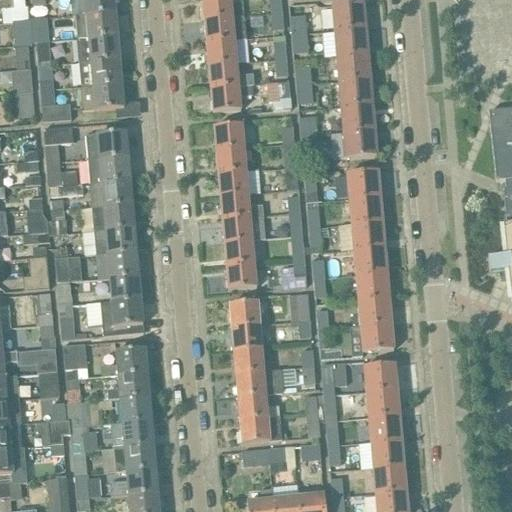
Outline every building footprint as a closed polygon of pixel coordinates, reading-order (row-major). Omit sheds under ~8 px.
[(24,0),(20,0),(10,1),(12,24),(29,23),(29,22),(30,22),(29,8),(25,9),(24,0)] [(74,17),(115,13),(113,0),(70,0),(71,17),(74,17)] [(201,0),(204,22),(232,20),(230,0),(201,0)] [(268,0),(270,16),(282,15),(280,0),(268,0)] [(334,34),(365,31),(363,5),(331,8),(334,34)] [(76,41),(117,37),(115,13),(74,17),(76,41)] [(282,15),(270,16),(272,34),(284,33),(282,15)] [(206,45),(234,43),(246,42),(244,19),(232,20),(204,22),(206,45)] [(291,38),(306,36),(304,19),(290,20),(291,38)] [(29,23),(31,46),(49,44),(47,20),(30,22),(29,22),(29,23)] [(12,24),(14,48),(31,46),(29,23),(12,24)] [(336,59),(367,57),(365,31),(334,34),(336,59)] [(306,36),(291,38),(293,57),(307,55),(306,36)] [(78,65),(119,61),(117,37),(76,41),(78,65)] [(208,68),(236,66),(234,43),(206,45),(208,68)] [(36,69),(51,68),(49,44),(31,46),(34,46),(36,69)] [(273,45),(274,63),(286,62),(285,44),(273,45)] [(31,46),(14,48),(16,72),(30,71),(28,49),(31,48),(31,46)] [(338,85),(369,82),(367,57),(336,59),(338,85)] [(80,89),(121,86),(119,61),(78,65),(80,89)] [(286,62),(274,63),(276,79),(288,78),(286,62)] [(236,66),(208,68),(210,92),(251,88),(254,88),(253,77),(237,78),(236,66)] [(39,93),(53,92),(51,68),(36,69),(39,93)] [(294,70),(296,88),(310,87),(309,69),(294,70)] [(369,82),(338,85),(340,110),(372,107),(369,82)] [(290,102),(288,85),(270,87),(271,104),(290,102)] [(12,88),(13,97),(18,97),(32,96),(31,86),(12,88)] [(121,86),(80,89),(82,114),(124,111),(121,86)] [(312,106),(310,87),(296,88),(297,107),(312,106)] [(251,88),(210,92),(212,115),(240,113),(239,99),(252,98),(251,88)] [(53,92),(39,93),(40,109),(41,109),(42,126),(71,123),(69,107),(54,109),(53,92)] [(32,96),(18,97),(20,120),(34,119),(32,96)] [(342,136),(374,133),(372,107),(340,110),(342,136)] [(511,181),(511,111),(488,114),(496,184),(504,183),(511,181)] [(299,121),(300,139),(315,138),(313,120),(299,121)] [(213,130),(215,153),(244,151),(242,127),(213,130)] [(43,132),(46,166),(59,165),(58,155),(59,155),(59,147),(73,146),(71,130),(43,132)] [(294,146),(292,130),(280,131),(282,147),(294,146)] [(376,159),(374,133),(342,136),(345,162),(376,159)] [(84,138),(86,163),(127,159),(125,134),(84,138)] [(316,157),(315,138),(300,139),(302,158),(316,157)] [(217,176),(246,174),(244,151),(215,153),(217,176)] [(283,153),(284,170),(295,169),(294,152),(283,153)] [(38,163),(37,154),(24,155),(25,164),(29,164),(37,163),(38,163)] [(89,186),(129,183),(127,159),(86,163),(89,186)] [(37,163),(29,164),(30,173),(38,173),(37,163)] [(48,189),(61,188),(59,165),(46,166),(48,189)] [(297,187),(295,169),(284,170),(285,187),(297,187)] [(346,176),(348,202),(380,199),(378,173),(346,176)] [(219,200),(248,197),(246,174),(217,176),(219,200)] [(317,205),(315,176),(303,177),(305,206),(317,205)] [(40,187),(40,179),(24,180),(25,188),(40,187)] [(511,181),(504,183),(505,191),(503,191),(507,227),(503,227),(506,258),(487,260),(489,276),(508,274),(511,304),(511,181)] [(132,207),(129,183),(89,186),(91,210),(132,207)] [(61,189),(61,188),(48,189),(49,200),(82,197),(81,187),(61,189)] [(248,197),(219,200),(221,223),(263,219),(262,208),(249,209),(248,197)] [(287,200),(288,217),(300,216),(298,199),(287,200)] [(382,225),(380,199),(348,202),(351,227),(382,225)] [(28,202),(29,212),(42,211),(41,201),(28,202)] [(50,213),(63,212),(62,202),(49,203),(50,213)] [(134,231),(132,207),(91,210),(93,234),(134,231)] [(42,211),(29,212),(29,213),(26,213),(28,236),(48,234),(47,224),(43,218),(42,211)] [(64,223),(63,212),(50,213),(51,224),(64,223)] [(306,213),(308,231),(320,230),(318,212),(306,213)] [(301,233),(300,216),(288,217),(290,234),(301,233)] [(263,219),(221,223),(223,246),(253,243),(265,242),(263,219)] [(384,250),(382,225),(351,227),(353,253),(384,250)] [(320,230),(308,231),(309,250),(321,249),(320,231),(320,230)] [(84,258),(95,257),(136,254),(134,231),(93,234),(82,235),(84,258)] [(48,234),(28,236),(28,237),(22,238),(23,248),(49,245),(49,253),(50,253),(49,239),(48,234)] [(223,246),(225,269),(255,266),(253,243),(223,246)] [(290,247),(292,263),(304,262),(302,246),(290,247)] [(32,250),(33,260),(46,259),(45,249),(32,250)] [(355,278),(386,276),(384,250),(353,253),(355,278)] [(54,252),(55,262),(67,261),(66,251),(54,252)] [(97,282),(108,281),(138,278),(136,254),(95,257),(97,282)] [(49,292),(46,259),(33,260),(33,261),(28,262),(30,279),(22,280),(23,294),(49,292)] [(56,285),(69,284),(67,261),(55,262),(54,262),(56,285)] [(306,290),(304,262),(292,263),(293,276),(286,277),(287,292),(306,290)] [(310,263),(312,282),(324,281),(322,262),(310,263)] [(257,290),(255,266),(225,269),(228,293),(257,290)] [(357,304),(389,301),(386,276),(355,278),(357,304)] [(138,278),(108,281),(110,305),(140,303),(138,278)] [(324,281),(312,282),(314,301),(326,300),(324,281)] [(71,308),(69,284),(56,285),(58,310),(71,308)] [(53,327),(50,295),(39,296),(41,317),(38,318),(39,328),(53,327)] [(288,299),(290,324),(297,324),(309,323),(307,297),(288,299)] [(389,301),(357,304),(360,329),(391,326),(389,301)] [(110,305),(100,306),(103,340),(143,336),(140,303),(110,305)] [(229,307),(231,330),(260,327),(258,304),(229,307)] [(74,342),(71,308),(58,310),(61,343),(74,342)] [(318,333),(329,332),(327,312),(317,313),(318,333)] [(309,323),(297,324),(299,342),(311,341),(309,323)] [(393,352),(391,326),(360,329),(349,330),(350,339),(360,339),(362,355),(393,352)] [(260,327),(231,330),(233,353),(262,350),(260,327)] [(330,349),(329,332),(318,333),(320,350),(330,349)] [(43,343),(44,352),(54,351),(53,342),(43,343)] [(62,349),(65,383),(76,382),(75,372),(87,371),(84,347),(62,349)] [(54,351),(44,352),(35,353),(37,377),(56,375),(54,351)] [(117,378),(146,376),(144,351),(115,354),(116,368),(100,369),(100,380),(117,378)] [(235,376),(264,374),(262,351),(233,353),(235,376)] [(303,370),(314,369),(312,352),(301,353),(303,370)] [(0,355),(0,379),(4,380),(3,366),(16,364),(15,354),(2,355),(0,355)] [(363,369),(365,395),(397,392),(394,366),(363,369)] [(324,399),(334,398),(331,368),(321,369),(324,399)] [(315,385),(314,369),(303,370),(304,386),(315,385)] [(235,376),(237,400),(266,397),(282,395),(280,372),(264,374),(235,376)] [(58,392),(57,376),(41,377),(42,393),(58,392)] [(108,403),(119,402),(148,399),(146,376),(117,378),(118,392),(107,393),(108,403)] [(0,404),(6,404),(18,403),(16,379),(4,380),(0,379),(0,404)] [(71,382),(65,383),(67,407),(78,406),(76,392),(76,382),(71,382)] [(365,395),(368,421),(399,418),(397,392),(365,395)] [(266,397),(237,400),(239,422),(278,419),(277,408),(267,409),(266,397)] [(307,416),(317,415),(315,398),(305,399),(307,416)] [(334,398),(324,399),(324,405),(323,406),(325,424),(336,423),(334,398)] [(151,424),(148,399),(119,402),(122,427),(151,424)] [(0,404),(0,427),(8,427),(19,426),(20,426),(18,403),(6,404),(0,404)] [(65,407),(66,423),(69,423),(69,431),(90,429),(88,405),(78,406),(67,407),(65,407)] [(64,406),(50,407),(51,424),(66,423),(65,407),(64,406)] [(319,438),(317,415),(307,416),(309,439),(319,438)] [(399,418),(368,421),(370,446),(401,443),(399,418)] [(278,419),(239,422),(241,447),(281,443),(279,419),(278,419)] [(48,424),(50,448),(63,447),(62,438),(70,438),(69,431),(69,423),(66,423),(51,424),(48,424)] [(336,423),(325,424),(327,450),(338,449),(336,423)] [(153,448),(151,424),(122,427),(110,428),(112,451),(113,451),(153,448)] [(19,426),(8,427),(0,427),(0,452),(10,451),(21,450),(19,426)] [(70,438),(71,455),(90,453),(88,430),(90,430),(90,429),(69,431),(70,438)] [(370,446),(372,472),(404,469),(401,443),(370,446)] [(64,459),(63,447),(50,448),(51,460),(64,459)] [(115,475),(126,474),(155,472),(153,448),(113,451),(115,475)] [(320,462),(319,448),(300,450),(302,464),(320,462)] [(338,449),(327,450),(329,469),(340,468),(338,449)] [(0,487),(8,487),(18,486),(17,475),(12,475),(10,451),(0,452),(0,487)] [(269,459),(269,467),(286,465),(284,451),(264,453),(264,459),(269,459)] [(90,453),(71,455),(73,478),(87,477),(85,454),(90,453)] [(243,469),(269,467),(269,459),(264,459),(264,453),(242,455),(243,469)] [(404,469),(372,472),(374,496),(361,497),(361,498),(406,494),(404,469)] [(128,498),(157,495),(155,472),(126,474),(127,484),(110,486),(111,499),(128,498)] [(75,502),(90,501),(87,477),(73,478),(75,502)] [(342,500),(340,481),(330,482),(332,501),(342,500)] [(68,511),(66,482),(47,484),(49,511),(68,511)] [(18,486),(8,487),(10,499),(20,498),(19,486),(18,486)] [(0,500),(10,499),(8,487),(0,487),(0,500)] [(273,511),(273,502),(272,502),(271,492),(259,493),(260,503),(246,505),(246,511),(273,511)] [(407,511),(406,494),(361,498),(361,511),(407,511)] [(158,511),(157,495),(128,498),(129,511),(158,511)] [(298,499),(299,511),(324,511),(323,497),(298,499)] [(299,511),(298,499),(273,502),(273,511),(299,511)] [(343,511),(342,500),(332,501),(332,511),(343,511)] [(76,511),(90,511),(90,501),(75,502),(76,511)]
